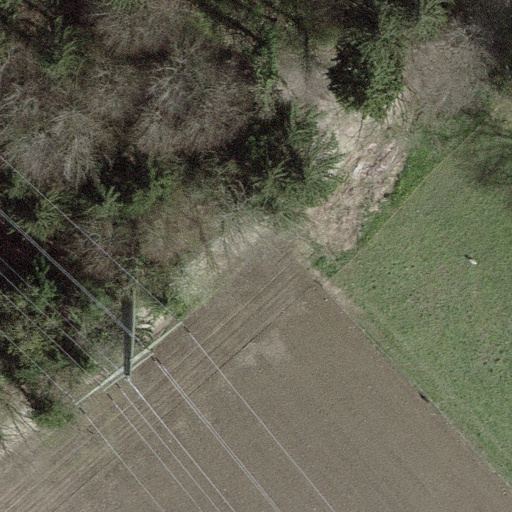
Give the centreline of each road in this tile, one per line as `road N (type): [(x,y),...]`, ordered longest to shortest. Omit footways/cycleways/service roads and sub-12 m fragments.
road 1 (track): [(0,437),(459,13)]
road 2 (track): [(459,13),(288,76),(0,115)]
